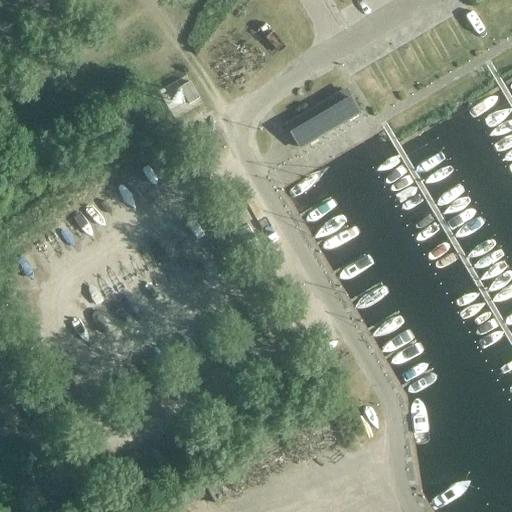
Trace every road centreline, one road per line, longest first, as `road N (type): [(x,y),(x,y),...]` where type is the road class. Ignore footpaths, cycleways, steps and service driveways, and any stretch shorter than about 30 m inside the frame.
road 1 (unclassified): [(511,41),(257,189)]
road 2 (unclassified): [(422,0),(216,119)]
road 3 (residential): [(326,307),(394,416),(396,453)]
road 4 (residential): [(396,453),(299,483),(243,511)]
road 5 (unclassified): [(326,307),(257,189)]
